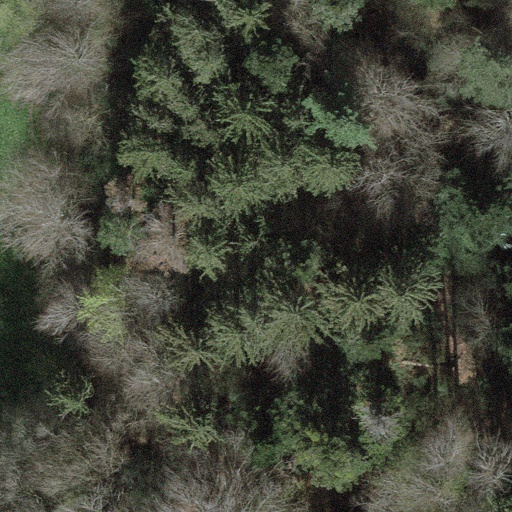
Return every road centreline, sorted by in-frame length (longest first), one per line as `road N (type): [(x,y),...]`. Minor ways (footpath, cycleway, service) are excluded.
road 1 (track): [(282,0),(371,172),(493,511)]
road 2 (track): [(38,511),(52,431),(42,0)]
